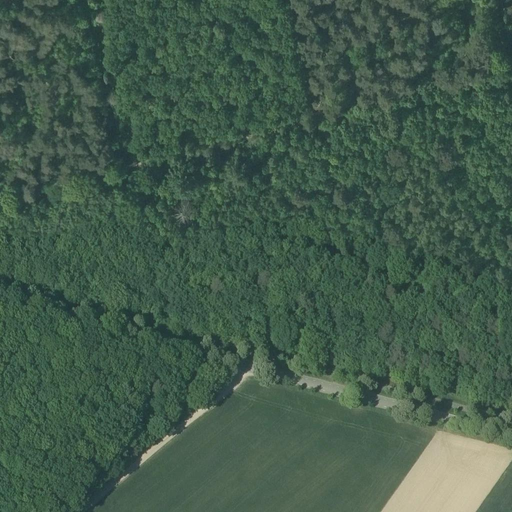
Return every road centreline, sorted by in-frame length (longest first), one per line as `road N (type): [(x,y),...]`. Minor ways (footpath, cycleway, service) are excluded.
road 1 (tertiary): [(511,436),(0,301)]
road 2 (track): [(511,61),(0,192)]
road 3 (track): [(160,344),(164,329),(88,0)]
road 4 (track): [(74,511),(251,368)]
